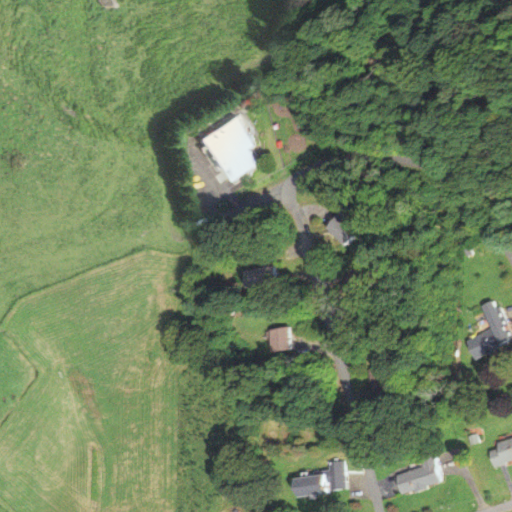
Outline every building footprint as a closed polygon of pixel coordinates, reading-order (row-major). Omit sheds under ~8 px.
[(108,6),(105,0),(93,0),(98,10),(108,6)] [(255,146),(235,115),(200,138),(230,184),(260,164),(250,149),(255,146)] [(352,229),(336,215),(323,230),(339,244),(352,229)] [(247,287),(276,284),(274,268),(245,271),(247,287)] [(362,279),(348,278),(347,292),(361,293),(362,279)] [(491,330),(467,340),(475,359),(511,343),(511,341),(495,300),(481,306),(491,330)] [(268,329),(270,354),(291,351),(289,327),(268,329)] [(391,386),(385,365),(369,370),(375,390),(391,386)] [(498,464),(511,459),(511,437),(492,444),(498,464)] [(395,473),(402,494),(444,481),(437,460),(395,473)] [(345,491),(345,461),(330,461),(330,491),(345,491)] [(325,476),(292,479),(294,497),(327,494),(325,476)]
